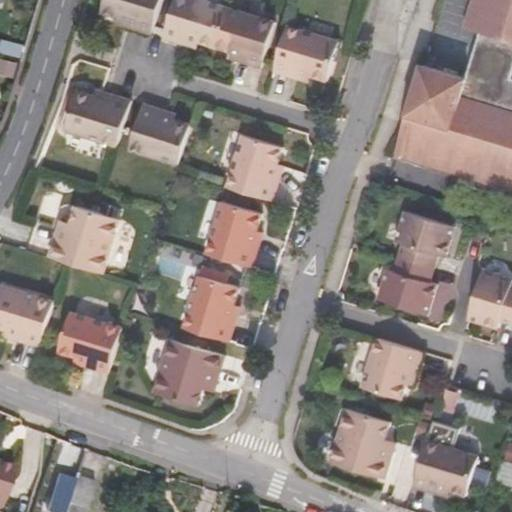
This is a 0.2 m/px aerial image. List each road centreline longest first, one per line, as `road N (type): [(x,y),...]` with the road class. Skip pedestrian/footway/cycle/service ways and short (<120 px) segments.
road 1 (residential): [(248,473),(391,0)]
road 2 (residential): [(0,385),(248,473)]
road 3 (tertiary): [(0,182),(21,143),(62,0)]
